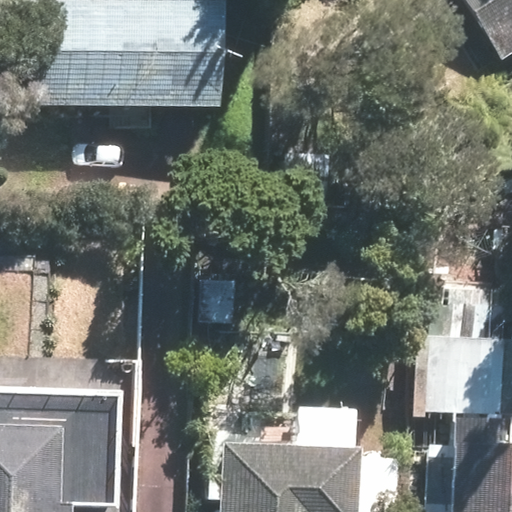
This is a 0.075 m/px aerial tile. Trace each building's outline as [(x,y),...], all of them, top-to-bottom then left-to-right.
[(228,12),(215,11),(215,0),(32,0),(25,104),(221,117),(228,12)] [(511,0),(458,0),(497,61),(511,51),(511,0)] [(511,511),(511,339),(503,339),(504,292),(411,289),(407,409),(446,410),(442,511),(511,511)] [(0,511),(67,511),(67,506),(119,507),(122,392),(52,391),(52,354),(0,353),(0,511)] [(299,440),(214,439),(213,511),(360,511),(362,406),(299,405),(299,440)]
